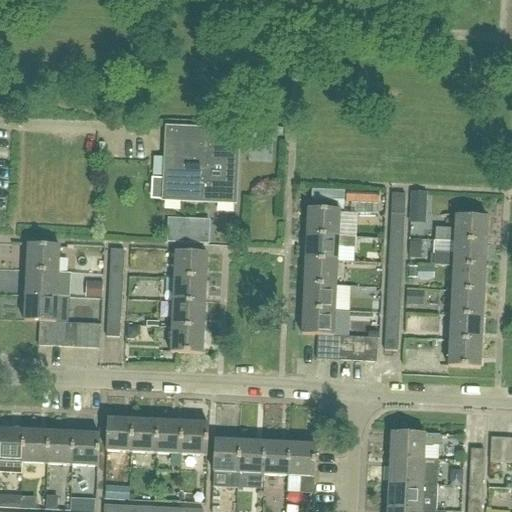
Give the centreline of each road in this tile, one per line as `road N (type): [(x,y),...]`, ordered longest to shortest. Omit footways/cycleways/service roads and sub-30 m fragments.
road 1 (residential): [(0,376),(357,397)]
road 2 (residential): [(357,397),(511,404)]
